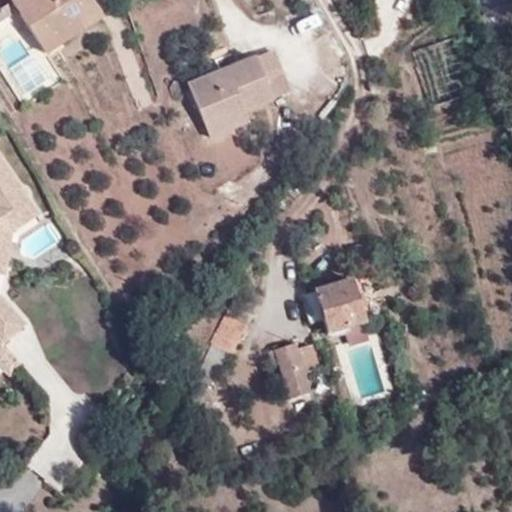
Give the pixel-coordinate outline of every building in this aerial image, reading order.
[(15,0),(12,2),(46,54),(61,44),(53,30),(73,17),(82,31),(102,17),(91,0),(15,0)] [(0,9),(0,21),(14,13),(8,5),(0,9)] [(61,44),(82,31),(73,17),(53,30),(61,44)] [(246,115),(274,104),(256,59),(189,86),(211,140),(250,124),(246,115)] [(0,273),(2,274),(7,275),(11,242),(2,241),(5,227),(25,214),(10,192),(18,187),(0,159),(0,273)] [(291,188),(304,194),(313,177),(300,170),(291,188)] [(13,232),(37,217),(18,187),(10,192),(25,214),(5,227),(2,241),(11,242),(13,232)] [(327,336),(365,324),(352,281),(304,295),(314,324),(323,321),(327,336)] [(262,297),(239,287),(227,313),(248,323),(250,324),(262,297)] [(0,340),(3,345),(25,326),(0,297),(0,340)] [(217,334),(237,344),(248,323),(227,313),(217,334)] [(230,352),(233,353),(237,344),(217,334),(213,343),(230,352)] [(196,380),(212,388),(230,352),(213,343),(196,380)] [(0,366),(11,379),(23,367),(3,345),(0,347),(0,366)] [(311,395),(305,375),(297,350),(295,345),(269,353),(273,367),(279,366),(291,401),(311,395)] [(318,371),(310,346),(297,350),(305,375),(318,371)]
